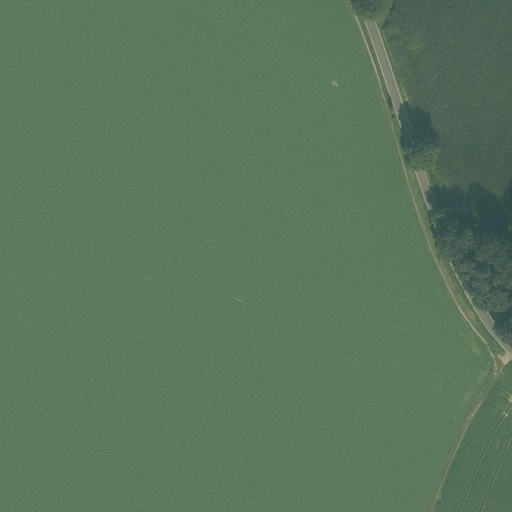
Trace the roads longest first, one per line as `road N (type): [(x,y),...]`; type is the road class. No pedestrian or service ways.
road 1 (tertiary): [(511,351),(486,322),(450,255),(359,0)]
road 2 (track): [(511,358),(469,416),(432,511)]
